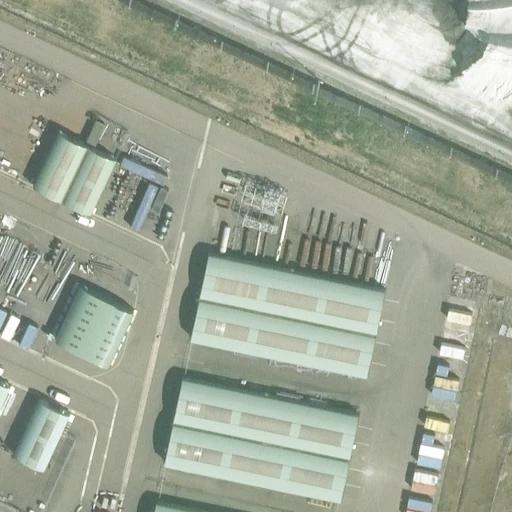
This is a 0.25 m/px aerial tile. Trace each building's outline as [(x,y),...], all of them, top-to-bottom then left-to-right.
[(89,215),(115,160),(58,133),(32,189),(89,215)] [(367,373),(384,289),(209,252),(191,336),(367,373)] [(55,296),(31,351),(86,376),(110,321),(55,296)] [(341,499),(358,415),(183,378),(164,462),(341,499)] [(0,410),(10,388),(0,383),(0,410)] [(41,471),(67,415),(38,402),(12,457),(41,471)] [(211,511),(158,501),(155,511),(211,511)]
